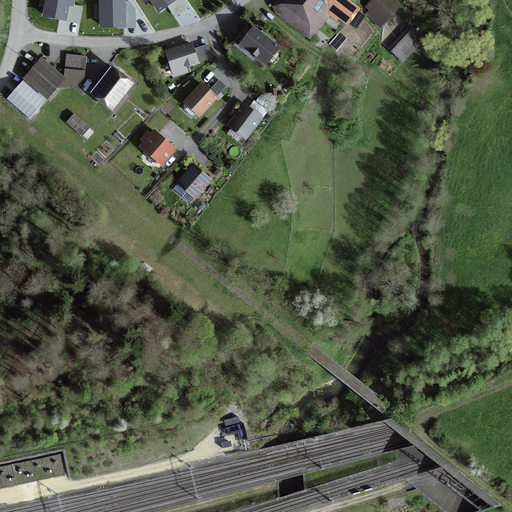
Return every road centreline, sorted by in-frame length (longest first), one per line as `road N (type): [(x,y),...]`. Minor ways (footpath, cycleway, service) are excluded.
road 1 (track): [(0,500),(214,452),(212,436)]
road 2 (residential): [(17,32),(120,42),(203,24),(243,0)]
road 3 (track): [(0,381),(66,250)]
